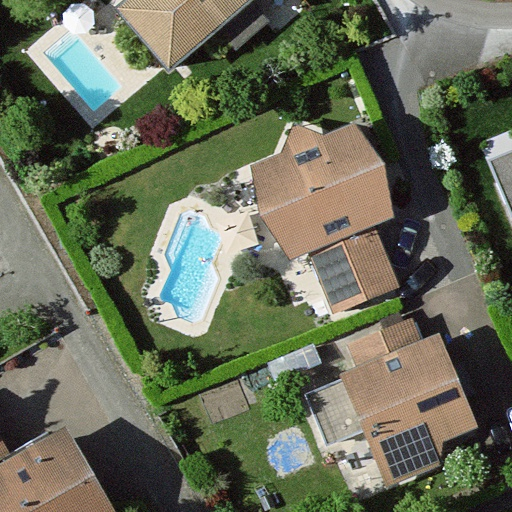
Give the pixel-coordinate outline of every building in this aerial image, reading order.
[(120,0),(174,63),(248,0),(120,0)] [(257,170),(291,253),(308,247),(334,313),(395,287),(369,225),(386,218),(354,131),(320,142),(297,129),(286,158),(257,170)] [(511,158),(489,168),(511,221),(511,158)] [(367,429),(389,483),(438,463),(431,444),(471,428),(437,342),(427,346),(414,314),(346,340),(359,372),(309,392),(330,444),(367,429)] [(0,442),(0,511),(107,511),(61,429),(9,458),(0,442)]
